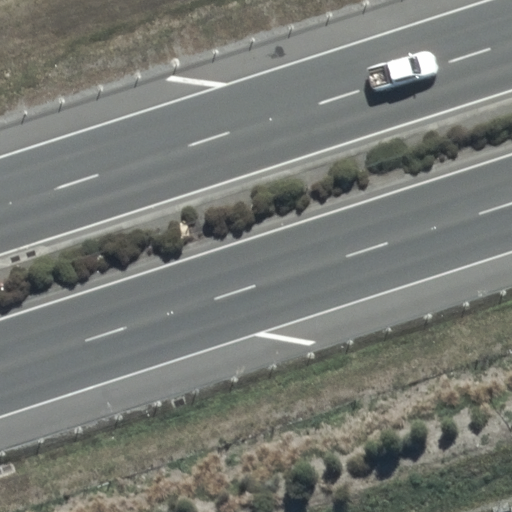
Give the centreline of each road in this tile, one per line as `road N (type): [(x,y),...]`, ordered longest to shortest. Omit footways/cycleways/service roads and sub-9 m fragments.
road 1 (trunk): [(0,213),(511,47)]
road 2 (trunk): [(511,203),(0,368)]
